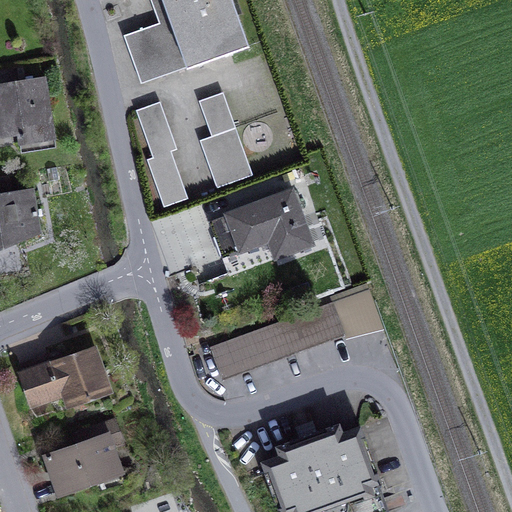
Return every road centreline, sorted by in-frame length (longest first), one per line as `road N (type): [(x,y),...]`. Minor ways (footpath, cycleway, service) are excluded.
road 1 (track): [(511,491),(337,0)]
road 2 (residential): [(149,268),(183,380),(204,409),(246,415),(334,381),(374,382),(400,408),(437,511)]
road 3 (residential): [(88,0),(149,268)]
road 4 (residential): [(0,327),(133,275)]
